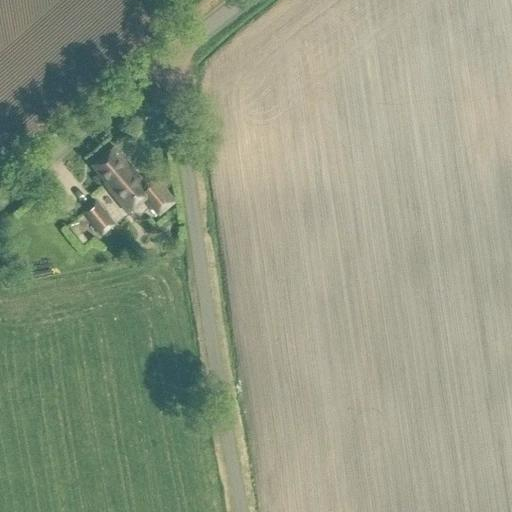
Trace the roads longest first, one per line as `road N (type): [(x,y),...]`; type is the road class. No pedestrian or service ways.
road 1 (unclassified): [(171,54),(241,511)]
road 2 (tertiary): [(0,199),(171,54)]
